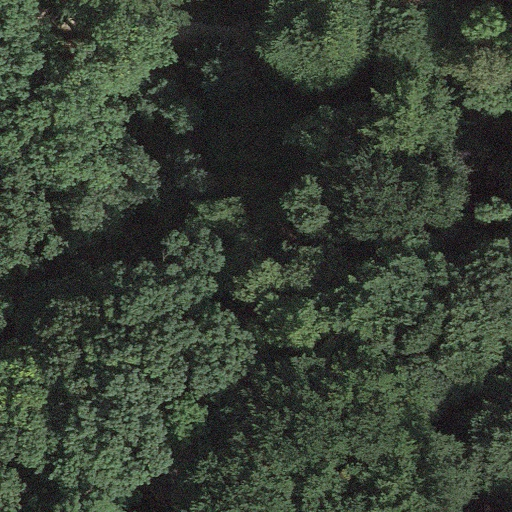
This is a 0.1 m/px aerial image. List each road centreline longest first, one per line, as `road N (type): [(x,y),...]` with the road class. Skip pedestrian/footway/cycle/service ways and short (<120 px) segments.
road 1 (track): [(511,123),(442,82),(347,47),(216,41),(6,0)]
road 2 (track): [(25,511),(93,480),(150,468),(190,486),(208,511)]
